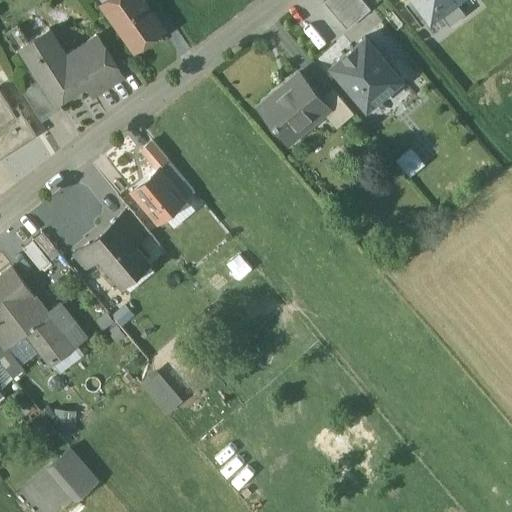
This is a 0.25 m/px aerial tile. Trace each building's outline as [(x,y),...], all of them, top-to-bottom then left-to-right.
[(140,0),(117,0),(108,7),(104,1),(102,2),(134,48),(161,29),(140,0)] [(363,0),(326,0),(324,2),(346,29),(370,8),(363,0)] [(421,26),(430,19),(415,0),(409,0),(404,4),(421,26)] [(415,0),(430,19),(439,12),(455,0),(454,0),(415,0)] [(455,0),(439,12),(449,26),(465,14),(455,0)] [(97,37),(65,57),(49,31),(28,44),(37,59),(29,64),(39,80),(32,84),(40,97),(44,98),(49,95),(50,97),(53,95),(84,76),(94,92),(121,75),(97,37)] [(364,37),(331,66),(367,106),(400,77),(364,37)] [(319,97),(298,73),(258,107),(272,123),(271,124),(273,126),(274,126),(287,142),(322,113),(328,108),(319,97)] [(44,98),(40,97),(32,84),(22,91),(41,121),(61,108),(53,95),(50,97),(49,95),(44,98)] [(354,112),(332,86),(319,97),(328,108),(322,113),(335,128),(354,112)] [(0,157),(36,135),(17,105),(12,108),(0,88),(0,157)] [(152,140),(140,150),(155,168),(158,165),(159,166),(168,158),(152,140)] [(392,157),(409,171),(421,157),(404,143),(392,157)] [(159,166),(158,165),(155,168),(131,189),(158,221),(160,219),(185,198),(159,166)] [(144,232),(126,212),(127,211),(126,210),(113,221),(131,242),(132,242),(144,232)] [(131,242),(113,221),(88,243),(98,255),(121,282),(146,260),(132,242),(131,242)] [(55,249),(41,232),(32,239),(46,256),(55,249)] [(46,256),(32,239),(22,248),(39,269),(50,260),(46,256)] [(88,243),(75,253),(76,254),(77,254),(86,266),(98,255),(88,243)] [(47,312),(12,265),(0,274),(0,319),(3,317),(17,336),(17,337),(27,329),(48,313),(47,312)] [(48,313),(27,329),(51,360),(84,335),(59,303),(47,312),(48,313)] [(17,336),(3,317),(0,319),(0,338),(1,339),(5,345),(17,336)] [(5,345),(1,339),(0,340),(0,359),(13,376),(22,368),(5,345)] [(0,386),(13,376),(0,359),(0,386)] [(161,365),(144,378),(168,410),(185,398),(161,365)] [(98,479),(69,445),(51,460),(80,494),(98,479)]
